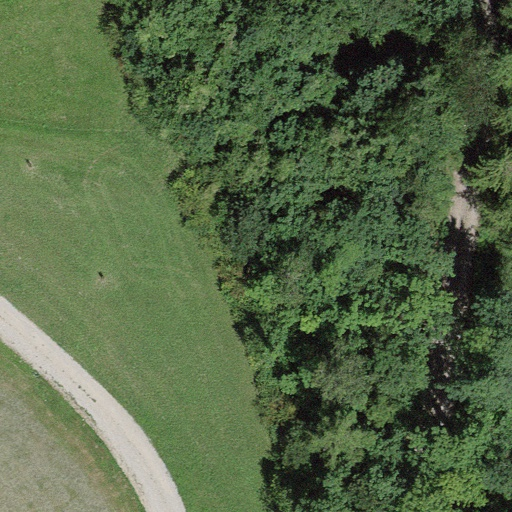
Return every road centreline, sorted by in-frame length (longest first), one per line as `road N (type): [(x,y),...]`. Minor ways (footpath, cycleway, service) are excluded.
road 1 (track): [(414,511),(440,407),(451,289),(485,149),(489,0)]
road 2 (track): [(0,316),(79,384),(142,458),(167,511)]
